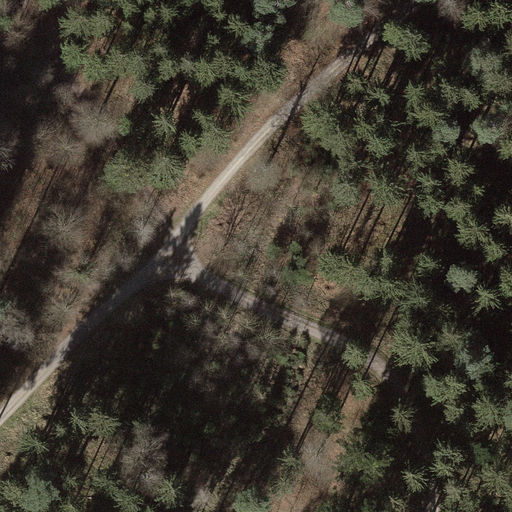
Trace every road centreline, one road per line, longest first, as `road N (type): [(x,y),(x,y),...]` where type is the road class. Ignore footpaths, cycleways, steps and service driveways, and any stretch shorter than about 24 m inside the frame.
road 1 (track): [(436,511),(424,437),(372,355),(275,314),(173,246)]
road 2 (track): [(421,0),(265,131),(173,246)]
road 3 (track): [(173,246),(0,418)]
